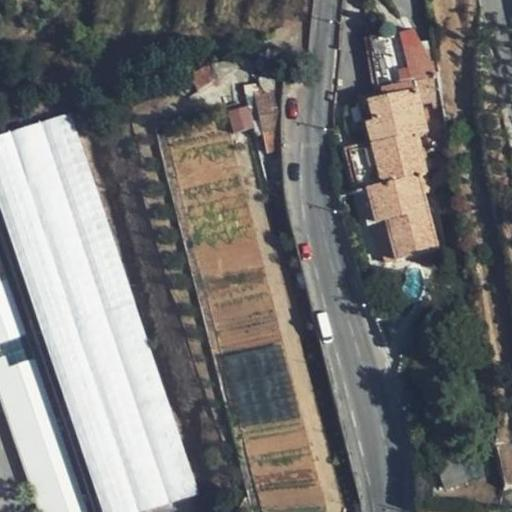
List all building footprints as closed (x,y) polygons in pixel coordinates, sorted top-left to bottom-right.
[(378,103),(368,105),(372,126),(365,128),(369,149),(345,153),(363,229),(428,213),(424,193),(419,193),(418,186),(428,184),(425,160),(429,159),(428,150),(449,147),(437,78),(412,33),(366,40),(378,103)] [(274,135),(275,101),(253,106),(260,138),(274,135)] [(372,126),(368,105),(361,106),(365,128),(372,126)] [(78,112),(0,135),(0,188),(99,511),(143,511),(196,496),(78,112)] [(0,439),(2,439),(43,425),(0,302),(0,439)] [(72,511),(43,425),(2,439),(27,511),(72,511)]
